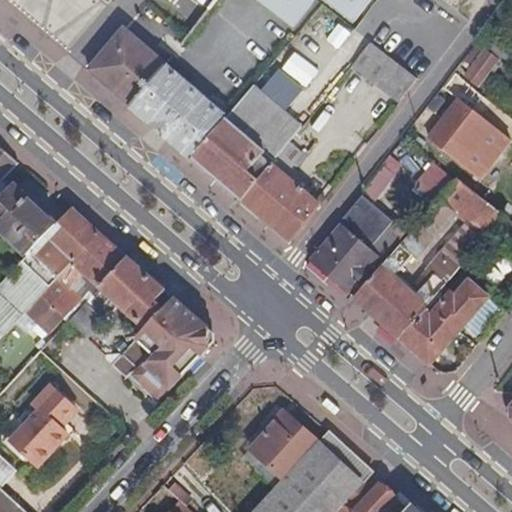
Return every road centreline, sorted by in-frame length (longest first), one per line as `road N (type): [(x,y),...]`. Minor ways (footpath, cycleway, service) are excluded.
road 1 (residential): [(261,297),(497,0)]
road 2 (secondary): [(0,75),(261,297)]
road 3 (residential): [(92,511),(278,313)]
road 4 (secondary): [(278,313),(421,442)]
road 5 (residential): [(511,329),(421,442)]
